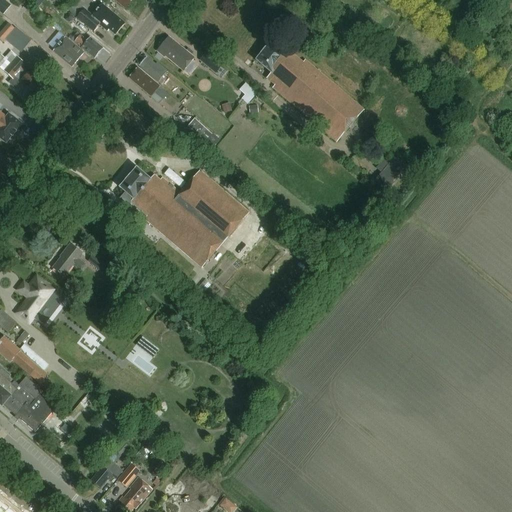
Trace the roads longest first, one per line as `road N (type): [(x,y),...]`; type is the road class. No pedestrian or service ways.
road 1 (secondary): [(0,220),(168,0)]
road 2 (unclassified): [(91,511),(0,433)]
